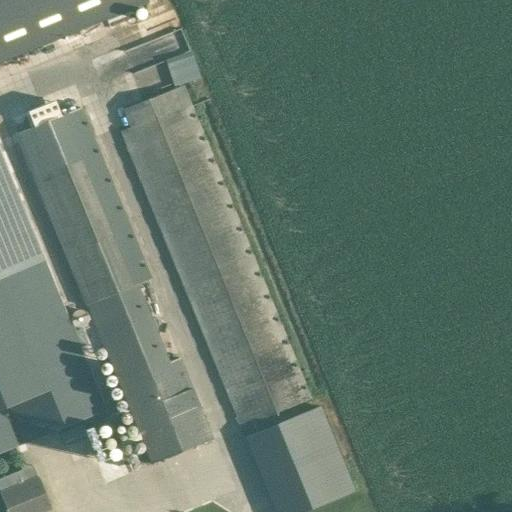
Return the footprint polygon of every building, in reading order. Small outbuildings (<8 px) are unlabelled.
[(0,0),(0,61),(149,1),(148,0),(0,0)] [(168,50),(109,73),(131,127),(121,131),(233,402),(240,421),(238,422),(241,428),(244,436),(270,426),(266,417),(311,399),(303,381),(168,50)] [(18,133),(152,464),(213,439),(180,358),(169,363),(137,285),(152,279),(82,108),(18,133)] [(0,280),(45,262),(0,151),(0,280)] [(0,453),(105,411),(45,262),(0,280),(0,453)] [(321,406),(246,437),(276,511),(304,511),(355,491),(321,406)] [(0,492),(0,494),(7,511),(47,511),(53,510),(38,476),(0,492)]
